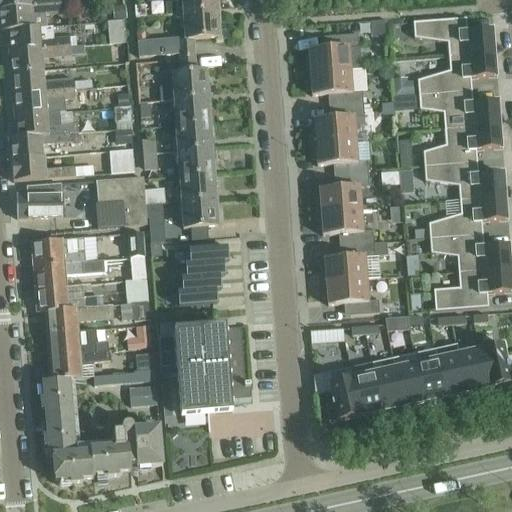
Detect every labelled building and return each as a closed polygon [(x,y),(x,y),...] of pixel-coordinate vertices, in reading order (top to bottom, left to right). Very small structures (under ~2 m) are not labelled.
[(0,0),(0,11),(61,6),(60,0),(0,0)] [(181,0),(182,3),(165,4),(166,17),(183,16),(207,14),(207,17),(212,16),(211,12),(217,12),(216,0),(181,0)] [(126,17),(125,5),(114,6),(114,18),(126,17)] [(135,19),(145,18),(145,5),(135,6),(135,19)] [(62,14),(61,6),(0,11),(0,15),(1,33),(9,32),(47,29),(46,16),(62,14)] [(219,39),(217,12),(211,12),(212,16),(207,17),(207,14),(183,16),(184,41),(193,41),(219,39)] [(447,44),(448,58),(493,55),(491,31),(467,33),(466,20),(413,24),(414,40),(447,44)] [(109,24),(111,44),(127,43),(125,23),(109,24)] [(52,28),(47,29),(9,32),(11,53),(78,48),(78,40),(54,42),(52,28)] [(310,74),(351,71),(349,49),(359,48),(358,35),(328,38),(329,50),(308,51),(310,74)] [(184,41),(177,42),(177,40),(139,43),(140,58),(178,56),(194,54),(193,41),(184,41)] [(88,47),(78,48),(11,53),(13,75),(43,72),(42,59),(88,55),(88,47)] [(417,82),(418,97),(471,93),(470,81),(495,79),(493,55),(448,58),(449,73),(417,82)] [(170,76),(171,89),(161,90),(162,103),(172,102),(198,100),(199,103),(203,103),(203,98),(208,97),(206,73),(196,74),(195,60),(179,61),(180,75),(170,76)] [(351,71),(310,74),(312,98),(333,96),(334,107),(364,105),(363,92),(353,93),(351,71)] [(43,72),(13,75),(13,77),(10,77),(11,85),(14,85),(15,96),(74,91),(73,82),(44,84),(43,72)] [(73,82),(74,91),(92,90),(91,81),(73,82)] [(74,91),(15,96),(17,118),(47,115),(46,103),(74,100),(74,91)] [(443,115),(444,131),(499,127),(497,103),(472,105),(471,93),(418,97),(419,111),(443,115)] [(118,107),(129,106),(128,94),(117,95),(118,107)] [(198,100),(172,102),(174,128),(210,126),(208,97),(203,98),(203,103),(199,103),(198,100)] [(364,105),(334,107),(335,120),(314,121),(315,144),(356,141),(355,119),(365,118),(364,105)] [(131,123),(129,106),(118,107),(115,107),(116,124),(131,123)] [(150,106),(139,107),(141,119),(151,119),(150,106)] [(61,114),(47,115),(17,118),(18,139),(18,140),(86,134),(99,133),(98,124),(62,127),(61,114)] [(211,148),(210,126),(174,128),(176,153),(203,151),(203,154),(207,154),(207,148),(211,148)] [(423,154),(424,169),(477,164),(476,152),(501,150),(499,127),(444,131),(445,147),(423,154)] [(132,144),(131,131),(116,132),(117,145),(132,144)] [(18,140),(18,139),(10,139),(12,161),(12,162),(43,159),(42,147),(87,143),(86,134),(18,140)] [(356,141),(315,144),(317,167),(338,166),(339,178),(369,175),(368,162),(358,163),(356,141)] [(143,156),(157,155),(155,142),(141,143),(143,156)] [(203,151),(176,153),(178,180),(214,177),(211,148),(207,148),(207,154),(203,154),(203,151)] [(112,174),(135,172),(133,151),(110,153),(112,174)] [(157,155),(143,156),(144,172),(158,171),(157,155)] [(410,155),(398,156),(399,168),(410,167),(410,155)] [(12,162),(12,161),(11,161),(13,183),(76,178),(75,169),(46,172),(45,159),(43,159),(12,162)] [(458,188),(459,202),(504,198),(502,175),(478,177),(477,164),(424,169),(425,183),(458,188)] [(410,173),(399,173),(400,185),(411,184),(410,173)] [(369,175),(339,178),(340,189),(319,191),(321,214),(362,211),(360,189),(370,188),(369,175)] [(214,177),(178,180),(180,204),(206,202),(207,204),(210,204),(210,200),(215,199),(214,177)] [(139,181),(98,185),(99,207),(123,205),(125,227),(143,225),(139,181)] [(17,220),(37,219),(60,219),(60,212),(61,212),(60,186),(30,188),(30,197),(16,198),(17,220)] [(151,207),(169,205),(167,191),(149,193),(151,207)] [(429,239),(429,240),(482,236),(481,224),(506,222),(504,198),(459,202),(460,216),(428,226),(429,230),(429,233),(429,239)] [(217,227),(215,199),(210,200),(210,204),(207,204),(206,202),(180,204),(182,230),(217,227)] [(169,205),(151,207),(152,220),(170,218),(169,205)] [(364,233),(362,211),(321,214),(322,237),(344,236),(344,247),(375,245),(374,232),(364,233)] [(429,230),(414,232),(414,240),(429,239),(429,233),(429,230)] [(142,234),(128,235),(130,261),(144,260),(142,234)] [(457,259),(458,276),(510,272),(508,247),(483,248),(482,236),(429,240),(430,255),(457,259)] [(36,269),(84,265),(83,241),(34,245),(36,269)] [(326,284),(367,281),(379,280),(378,258),(388,257),(387,244),(375,245),(344,247),(345,259),(324,261),(326,284)] [(190,264),(190,265),(223,263),(228,263),(227,247),(188,250),(190,264)] [(103,263),(84,265),(36,269),(38,292),(66,289),(65,278),(104,275),(103,263)] [(186,278),(186,279),(220,277),(224,277),(223,263),(190,265),(190,264),(185,264),(186,278)] [(129,284),(142,283),(141,267),(127,268),(129,284)] [(433,292),(435,313),(488,309),(487,296),(511,294),(510,272),(458,276),(459,290),(433,292)] [(182,292),(182,293),(216,290),(216,291),(221,291),(220,277),(186,279),(186,278),(181,278),(182,292)] [(367,281),(326,284),(328,307),(349,305),(350,317),(380,315),(379,302),(369,303),(367,281)] [(142,283),(129,284),(127,284),(129,307),(148,305),(146,283),(142,283)] [(82,288),(66,289),(38,292),(40,314),(48,314),(92,310),(92,309),(84,309),(82,288)] [(177,292),(178,308),(217,305),(216,291),(216,290),(182,293),(182,292),(177,292)] [(419,297),(409,297),(410,313),(420,313),(419,297)] [(148,305),(129,307),(129,309),(121,309),(123,324),(135,323),(135,325),(150,323),(148,305)] [(111,308),(92,310),(48,314),(50,337),(77,335),(76,324),(112,321),(111,308)] [(487,324),(487,316),(473,317),(473,325),(487,324)] [(422,326),(421,318),(407,319),(408,327),(422,326)] [(465,326),(464,318),(451,319),(451,327),(465,326)] [(386,321),(387,334),(409,332),(408,327),(407,319),(386,321)] [(438,328),(451,327),(451,319),(437,320),(438,328)] [(175,339),(174,339),(174,340),(175,340),(176,353),(175,353),(175,354),(176,354),(177,367),(176,367),(176,368),(177,368),(178,381),(177,381),(177,382),(178,382),(179,395),(178,395),(178,396),(179,396),(180,409),(179,409),(179,410),(180,410),(181,418),(232,414),(231,406),(232,406),(232,404),(250,403),(249,388),(244,388),(240,333),(226,334),(225,327),(174,331),(175,339)] [(365,336),(379,335),(378,327),(364,328),(365,336)] [(364,328),(351,329),(351,338),(365,336),(364,328)] [(333,345),(333,355),(344,355),(343,331),(312,331),(312,345),(333,345)] [(90,334),(77,335),(50,337),(51,359),(96,355),(95,346),(91,346),(90,334)] [(456,346),(435,351),(445,399),(466,394),(456,346)] [(479,351),(459,356),(457,346),(456,346),(466,394),(487,390),(479,351)] [(502,346),(479,351),(487,390),(511,384),(511,366),(510,367),(509,364),(506,365),(502,346)] [(435,351),(413,355),(424,404),(445,399),(435,351)] [(108,354),(96,355),(51,359),(53,381),(74,379),(81,379),(80,368),(91,368),(91,366),(109,364),(108,354)] [(413,355),(413,356),(415,365),(395,370),(393,360),(392,360),(403,408),(424,404),(413,355)] [(392,360),(371,365),(382,413),(403,408),(392,360)] [(139,375),(157,374),(156,361),(138,363),(139,375)] [(371,365),(350,369),(361,418),(382,413),(371,365)] [(331,403),(331,407),(328,407),(332,424),(361,418),(350,369),(327,374),(331,394),(333,403),(331,403)] [(157,374),(139,375),(95,377),(96,389),(158,384),(157,374)] [(331,394),(327,374),(313,377),(315,397),(331,394)] [(74,379),(53,381),(50,381),(50,382),(43,383),(44,398),(41,398),(42,410),(45,410),(47,435),(44,435),(45,447),(49,447),(50,459),(53,459),(55,483),(70,482),(70,485),(82,484),(82,481),(93,480),(93,477),(107,476),(107,479),(119,478),(119,475),(130,474),(130,467),(136,466),(136,470),(162,468),(159,432),(136,434),(134,429),(130,427),(126,427),(122,430),(121,435),(113,435),(114,444),(79,447),(74,379)] [(157,389),(131,391),(132,409),(159,407),(157,389)]
